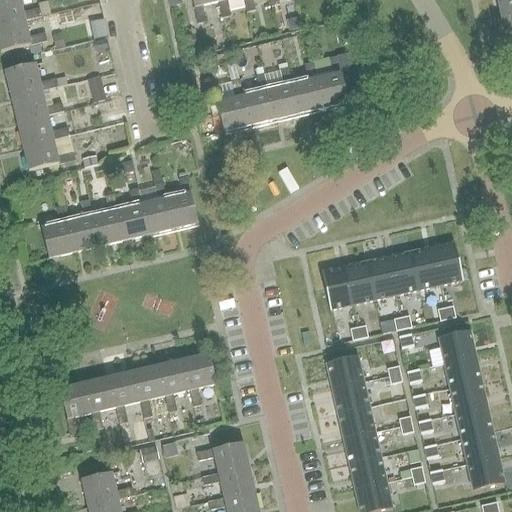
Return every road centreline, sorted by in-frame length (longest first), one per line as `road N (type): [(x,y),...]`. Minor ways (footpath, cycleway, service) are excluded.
road 1 (residential): [(473,117),(435,127),(247,242),(244,284),(297,511)]
road 2 (residential): [(511,285),(473,117)]
road 3 (residential): [(148,138),(122,0)]
road 4 (residential): [(473,117),(460,67),(424,0)]
